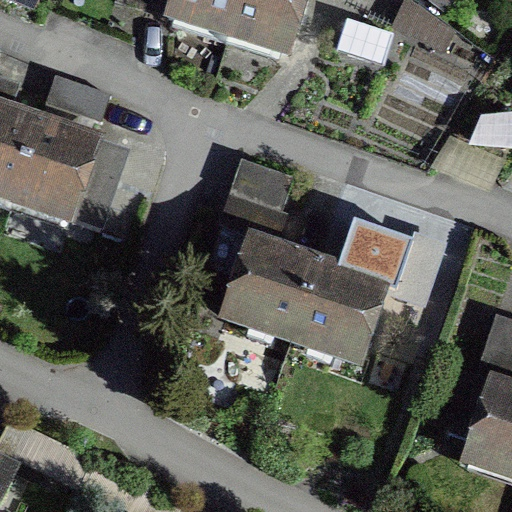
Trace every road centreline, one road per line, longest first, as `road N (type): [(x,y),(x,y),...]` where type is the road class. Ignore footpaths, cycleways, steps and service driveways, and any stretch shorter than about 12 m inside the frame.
road 1 (residential): [(202,112),(511,229)]
road 2 (residential): [(101,426),(202,112)]
road 3 (residential): [(202,112),(0,24)]
road 4 (residential): [(101,426),(263,511)]
